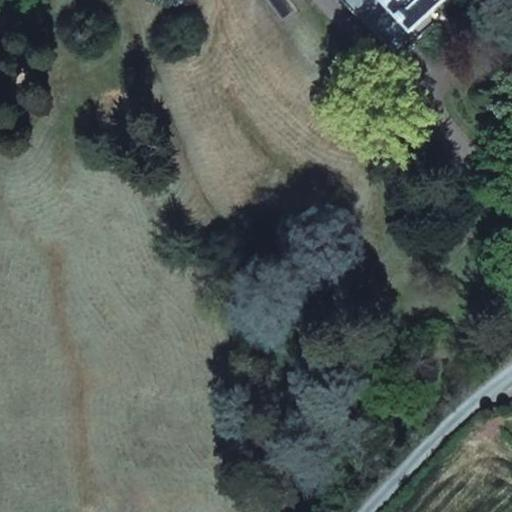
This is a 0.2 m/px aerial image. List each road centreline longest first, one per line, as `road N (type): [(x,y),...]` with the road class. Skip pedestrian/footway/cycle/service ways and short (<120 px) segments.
road 1 (unknown): [(324,0),(422,150),(511,356)]
road 2 (residential): [(379,511),(474,404),(511,377)]
